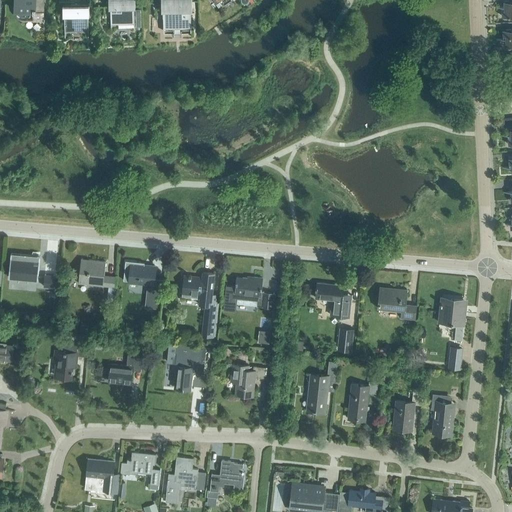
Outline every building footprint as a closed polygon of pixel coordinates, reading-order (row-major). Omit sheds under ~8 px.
[(44,20),(43,0),(43,2),(36,2),(36,0),(14,0),(14,10),(15,10),(15,12),(16,14),(17,15),(18,16),(19,18),(20,18),(22,19),(24,19),(33,19),(44,20)] [(108,0),(109,6),(110,6),(111,28),(111,22),(134,22),(134,27),(135,27),(134,6),(135,6),(135,0),(108,0)] [(190,8),(192,8),(191,0),(161,0),(161,9),(162,9),(163,9),(163,17),(163,31),(164,31),(164,26),(190,25),(190,30),(191,30),(190,8)] [(511,15),(511,0),(504,1),(504,6),(502,6),(502,16),(511,15)] [(81,5),(81,2),(71,2),(71,5),(63,6),(63,14),(64,14),(65,36),(65,30),(88,30),(88,35),(88,13),(89,13),(89,5),(81,5)] [(511,29),(503,29),(503,39),(506,39),(506,44),(511,43),(511,29)] [(38,277),(39,259),(40,256),(21,254),(20,258),(11,257),(9,274),(38,277)] [(115,287),(116,276),(104,275),(106,261),(81,258),(78,283),(115,287)] [(125,260),(123,280),(129,281),(129,282),(148,284),(153,285),(152,294),(151,309),(160,310),(162,295),(164,283),(154,282),(155,266),(142,265),(142,263),(144,263),(144,262),(125,260)] [(220,295),(212,294),(214,273),(203,271),(203,277),(184,275),(182,294),(200,296),(200,304),(208,305),(208,308),(204,307),(201,335),(215,337),(220,295)] [(54,287),(55,275),(45,274),(44,286),(54,287)] [(273,308),(274,293),(261,292),(262,278),(254,277),(253,279),(237,277),(236,282),(235,284),(236,284),(236,287),(226,286),(226,285),(223,310),(224,310),(224,309),(235,311),(237,298),(258,300),(257,305),(262,306),(273,308)] [(317,282),(316,298),(332,300),(331,304),(330,315),(349,317),(351,301),(352,293),(343,292),(344,285),(317,282)] [(414,319),(415,306),(405,305),(406,290),(395,289),(380,288),(378,306),(402,309),(401,317),(414,319)] [(113,303),(114,293),(108,292),(107,298),(105,298),(105,302),(113,303)] [(462,330),(464,312),(462,312),(463,299),(443,297),(443,296),(442,296),(439,321),(459,323),(458,330),(462,330)] [(352,353),(354,330),(340,328),(337,352),(352,353)] [(88,356),(89,342),(78,340),(78,345),(61,343),(60,351),(55,350),(54,355),(57,355),(55,375),(72,377),(73,361),(76,361),(77,355),(88,356)] [(0,358),(12,360),(13,345),(0,344),(0,358)] [(141,370),(142,360),(143,356),(128,354),(127,366),(111,364),(109,381),(131,383),(133,369),(141,370)] [(460,369),(462,358),(450,357),(448,368),(460,369)] [(203,377),(204,362),(193,361),(192,367),(177,365),(174,388),(190,390),(192,375),(203,377)] [(334,391),(336,376),(337,362),(329,361),(327,375),(311,373),(309,394),(310,394),(308,410),(325,412),(327,390),(334,391)] [(265,378),(266,367),(253,366),(253,370),(248,369),(249,365),(233,363),(231,381),(237,381),(236,394),(253,396),(255,377),(265,378)] [(374,393),(376,382),(369,381),(369,385),(351,383),(348,416),(357,417),(356,419),(365,420),(368,392),(374,393)] [(422,405),(423,391),(413,390),(412,402),(396,400),(393,428),(411,430),(414,404),(422,405)] [(431,409),(435,410),(432,432),(451,434),(454,411),(450,411),(451,402),(440,401),(441,394),(433,393),(431,409)] [(127,458),(127,462),(122,461),(120,473),(129,474),(130,473),(137,473),(137,472),(151,473),(150,484),(159,484),(160,469),(153,468),(154,453),(132,451),(131,459),(127,458)] [(204,489),(206,473),(198,472),(198,469),(192,468),(193,458),(177,456),(175,474),(169,473),(165,501),(178,502),(180,485),(196,487),(196,488),(204,489)] [(117,492),(119,476),(113,475),(114,461),(88,458),(86,475),(88,475),(87,481),(86,481),(85,488),(117,492)] [(208,490),(207,496),(217,497),(218,498),(218,491),(219,486),(220,482),(225,483),(235,484),(234,487),(242,488),(244,472),(242,472),(243,463),(231,462),(231,461),(222,460),(220,474),(212,473),(210,490),(208,490)] [(291,498),(290,508),(308,510),(321,511),(321,509),(331,510),(333,493),(324,492),(324,487),(316,486),(316,487),(313,487),(313,485),(308,484),(308,486),(305,486),(306,485),(297,484),(295,498),(291,498)] [(388,511),(390,496),(375,495),(375,492),(349,489),(349,492),(340,491),(340,498),(339,498),(337,511),(350,511),(351,505),(366,507),(364,511),(388,511)] [(433,499),(431,511),(471,511),(472,508),(468,508),(469,501),(461,500),(460,502),(433,499)]
